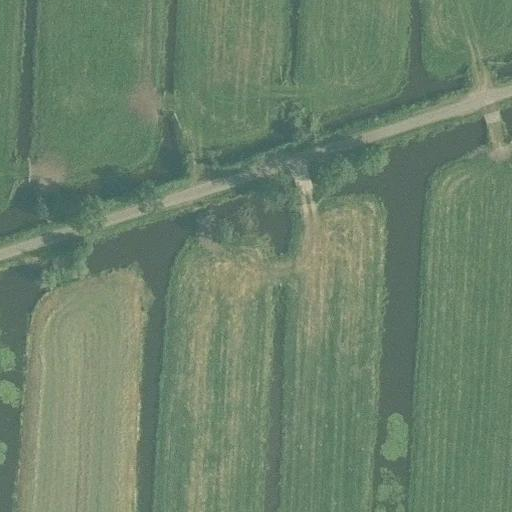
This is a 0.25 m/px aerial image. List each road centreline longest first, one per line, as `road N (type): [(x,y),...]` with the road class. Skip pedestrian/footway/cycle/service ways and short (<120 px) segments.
road 1 (unclassified): [(0,254),(511,83)]
road 2 (track): [(500,146),(457,0)]
